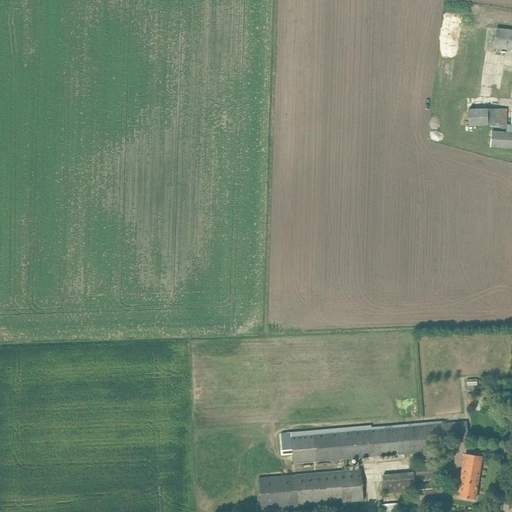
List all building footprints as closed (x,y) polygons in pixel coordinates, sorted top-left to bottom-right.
[(511,30),(497,28),(494,48),(511,50),(511,30)] [(499,108),(469,109),(468,115),(469,126),(506,125),(506,109),(499,109),(499,108)] [(491,147),(507,148),(511,148),(511,121),(511,125),(507,124),(506,132),(492,131),(491,147)] [(403,383),(283,394),(285,422),(404,412),(403,383)] [(467,421),(292,436),(294,463),(446,450),(445,438),(468,436),(467,421)] [(460,480),(462,481),(460,497),(475,499),(482,456),(465,453),(460,480)] [(416,465),(417,479),(448,476),(446,462),(416,465)] [(388,498),(404,496),(416,495),(413,464),(404,465),(405,472),(383,474),(384,493),(388,492),(388,498)] [(295,475),(258,478),(261,510),(364,500),(361,469),(295,475)] [(417,485),(418,495),(443,493),(442,483),(417,485)]
